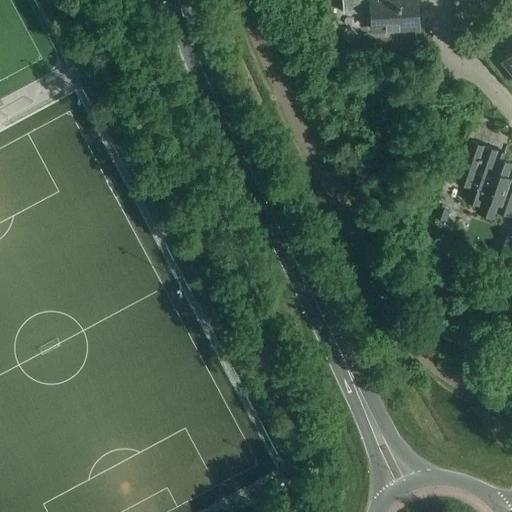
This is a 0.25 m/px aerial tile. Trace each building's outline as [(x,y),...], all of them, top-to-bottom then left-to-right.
[(342,0),(343,13),(359,12),(374,11),(375,31),(415,28),(413,0),(342,0)] [(352,29),(344,36),(351,44),(359,37),(352,29)] [(511,50),(501,60),(511,72),(511,50)] [(511,209),(511,170),(510,170),(511,164),(511,162),(501,159),(499,166),(493,164),(498,150),(470,141),(460,168),(457,167),(452,181),(469,187),(464,201),(478,205),(476,212),(494,218),(496,212),(510,216),(511,209)] [(446,221),(450,209),(437,205),(433,217),(446,221)]
